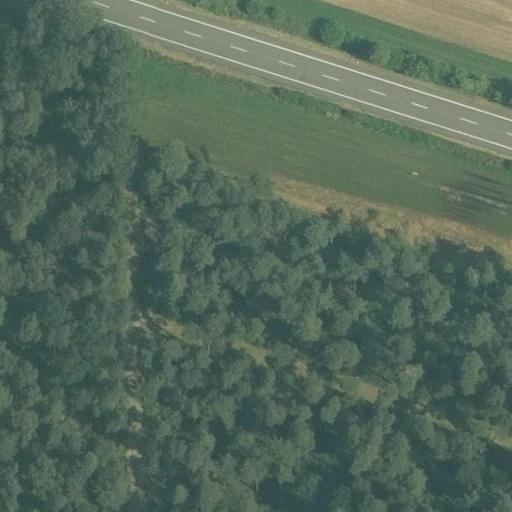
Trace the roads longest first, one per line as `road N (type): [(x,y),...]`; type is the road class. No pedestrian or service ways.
road 1 (track): [(116,12),(134,511)]
road 2 (secondary): [(78,0),(511,137)]
